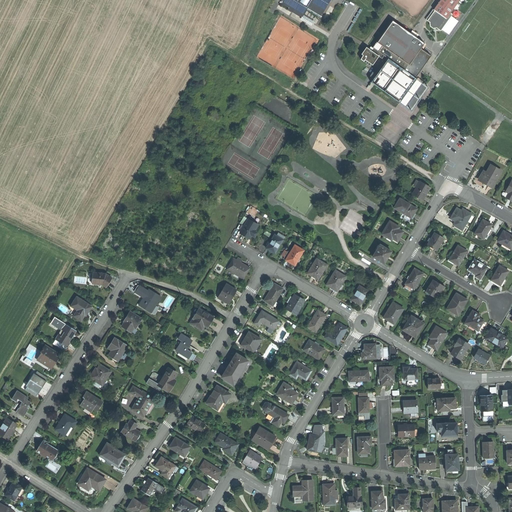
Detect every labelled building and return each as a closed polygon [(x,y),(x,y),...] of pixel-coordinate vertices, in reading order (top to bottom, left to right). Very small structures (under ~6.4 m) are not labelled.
[(299,15),(300,16),(304,10),(318,18),(329,0),(278,0),(277,1),(286,7),(285,8),(289,11),(290,9),(299,15)] [(451,13),(459,0),(440,0),(434,9),(435,10),(428,21),(431,23),(430,26),(434,28),(435,26),(439,29),(451,13)] [(453,14),(451,13),(439,29),(441,31),(453,14)] [(416,78),(417,79),(432,56),(421,49),(425,44),(392,21),(377,42),(382,46),(378,52),(388,59),(389,60),(416,78)] [(373,49),(378,52),(382,46),(377,42),(373,49)] [(379,57),(368,49),(361,60),(364,63),(366,61),(373,66),(379,57)] [(430,87),(417,79),(416,78),(400,101),(376,85),(379,80),(377,78),(389,60),(388,59),(372,83),(413,111),(430,87)] [(400,101),(416,78),(389,60),(377,78),(379,80),(376,85),(400,101)] [(486,184),(492,188),(501,172),(491,166),(487,173),(484,172),(479,181),(486,184)] [(413,194),(423,200),(426,194),(430,188),(420,182),(417,187),(413,194)] [(400,199),(395,208),(412,218),(414,214),(417,209),(400,199)] [(454,225),(462,230),(471,214),(467,212),(465,214),(461,211),(457,208),(451,218),(456,221),(454,225)] [(244,235),(250,238),(252,235),(254,230),(258,225),(248,219),(245,224),(244,226),(242,230),(240,233),(244,235)] [(475,234),(485,239),(487,235),(490,229),(493,225),(488,222),(484,220),(481,226),(479,225),(475,234)] [(390,221),(382,234),(393,240),(394,238),(399,241),(401,236),(404,232),(395,226),(396,225),(390,221)] [(504,232),(498,242),(504,245),(503,248),(510,252),(511,248),(511,236),(510,235),(504,232)] [(433,248),(437,251),(444,239),(434,233),(427,245),(433,248)] [(271,251),(275,254),(284,240),(274,234),(266,248),(271,251)] [(290,253),(286,260),(290,263),(295,266),(304,251),(295,245),(290,253)] [(374,256),(385,263),(388,258),(392,251),(381,245),(374,256)] [(455,254),(451,261),(455,264),(460,266),(468,251),(458,245),(453,253),(455,254)] [(226,269),(243,279),(250,268),(245,265),(241,263),(236,260),(233,258),(226,269)] [(315,277),(319,279),(327,265),(320,261),(318,259),(309,274),(315,277)] [(475,260),(469,270),(472,272),(476,275),(475,277),(481,280),(487,267),(475,260)] [(496,283),(500,285),(503,279),(505,280),(510,272),(500,266),(492,280),(496,283)] [(411,288),(414,289),(423,273),(419,270),(414,268),(404,283),(411,288)] [(332,287),(338,291),(346,276),(335,270),(327,284),(332,287)] [(92,272),(92,282),(102,282),(106,286),(109,281),(112,276),(105,272),(92,272)] [(426,292),(434,297),(438,291),(443,294),(447,287),(440,283),(434,280),(426,292)] [(218,297),(229,303),(233,296),(237,289),(227,283),(218,297)] [(137,287),(135,291),(145,296),(140,305),(150,310),(154,303),(156,304),(161,295),(150,288),(149,290),(139,284),(137,287)] [(265,301),(273,306),(283,289),(275,284),(270,292),(265,301)] [(356,302),(361,304),(368,291),(360,286),(352,299),(356,302)] [(447,309),(458,315),(467,300),(462,297),(456,294),(447,309)] [(287,308),(296,314),(304,301),(300,298),(295,295),(287,308)] [(74,316),(80,320),(85,314),(86,314),(89,310),(92,305),(77,296),(71,305),(78,310),(74,316)] [(389,321),(394,324),(403,309),(393,303),(384,318),(389,321)] [(191,322),(203,329),(205,324),(208,326),(211,322),(214,316),(199,308),(191,322)] [(308,326),(318,332),(327,315),(323,313),(318,310),(308,326)] [(123,326),(132,331),(136,324),(138,324),(142,317),(131,311),(128,315),(126,318),(127,319),(123,326)] [(258,316),(254,323),(259,326),(261,321),(274,329),(279,321),(261,311),(258,316)] [(466,323),(479,331),(485,321),(480,318),(481,315),(477,313),(473,311),(466,323)] [(55,339),(68,347),(71,342),(69,341),(71,337),(76,330),(55,316),(51,323),(62,330),(59,335),(58,334),(55,339)] [(411,334),(417,338),(425,324),(412,316),(404,330),(411,334)] [(325,337),(337,345),(343,336),(348,327),(336,320),(333,325),(336,327),(332,335),(328,332),(325,337)] [(433,347),(438,350),(448,333),(436,326),(431,335),(434,337),(429,345),(433,347)] [(490,342),(503,350),(509,339),(498,332),(492,329),(487,338),(491,340),(490,342)] [(261,339),(248,331),(245,337),(241,344),(254,351),(261,339)] [(176,350),(189,358),(193,352),(187,348),(189,345),(192,340),(181,333),(178,338),(182,340),(176,350)] [(119,340),(115,337),(112,342),(109,347),(112,349),(110,354),(113,356),(120,360),(129,345),(119,339),(119,340)] [(311,354),(319,359),(322,353),(325,348),(309,339),(304,348),(312,352),(311,354)] [(457,357),(462,359),(470,345),(460,339),(457,343),(455,342),(452,346),(456,348),(453,354),(457,357)] [(376,343),(365,343),(365,348),(365,352),(363,352),(362,352),(362,358),(376,358),(376,356),(379,356),(379,344),(376,344),(376,343)] [(38,358),(51,367),(55,362),(57,358),(54,356),(57,352),(45,344),(40,352),(42,353),(38,358)] [(482,361),(487,364),(491,356),(480,350),(476,358),(482,361)] [(248,359),(236,352),(229,364),(222,376),(235,383),(248,359)] [(297,360),(290,373),(297,377),(299,374),(307,378),(310,374),(313,370),(297,360)] [(90,377),(103,385),(111,370),(101,364),(98,369),(96,372),(93,370),(90,377)] [(396,367),(381,367),(381,378),(383,378),(384,385),(388,385),(393,385),(393,379),(396,379),(396,367)] [(409,367),(404,367),(404,380),(409,380),(409,381),(418,381),(417,379),(419,379),(418,369),(414,369),(414,367),(409,367)] [(163,377),(159,383),(162,385),(170,390),(173,385),(176,380),(173,378),(176,372),(169,368),(163,377)] [(37,396),(48,377),(36,370),(25,389),(37,396)] [(370,370),(350,370),(350,375),(350,380),(370,380),(370,370)] [(160,390),(162,385),(159,383),(163,377),(153,371),(147,382),(160,390)] [(436,379),(430,379),(430,388),(442,388),(442,379),(436,379)] [(285,382),(277,394),(286,399),(286,397),(290,399),(289,401),(292,403),(295,398),(298,393),(291,388),(292,386),(285,382)] [(132,408),(144,415),(149,406),(154,397),(133,384),(129,391),(139,396),(132,408)] [(230,394),(217,385),(212,393),(207,402),(218,408),(225,396),(228,398),(230,394)] [(503,405),(511,404),(511,388),(502,389),(503,405)] [(16,411),(24,416),(27,411),(29,408),(27,407),(31,401),(27,399),(28,397),(17,390),(12,398),(16,401),(18,399),(23,403),(20,408),(19,407),(16,411)] [(103,402),(85,391),(83,396),(85,397),(83,401),(81,405),(92,412),(94,409),(97,411),(103,402)] [(493,394),(481,395),(482,403),(482,410),(494,410),(493,394)] [(344,396),(332,397),(333,405),(333,414),(345,413),(344,396)] [(370,396),(359,396),(360,410),(361,410),(361,414),(370,414),(370,404),(370,396)] [(457,396),(437,397),(437,409),(450,409),(450,407),(457,407),(457,401),(457,396)] [(405,404),(405,410),(419,410),(419,404),(418,398),(405,398),(405,404)] [(263,408),(267,410),(271,403),(268,401),(266,402),(263,406),(263,408)] [(282,419),(285,421),(288,417),(290,414),(271,403),(267,410),(275,415),(274,416),(281,421),(282,419)] [(77,421),(65,414),(62,419),(60,418),(59,419),(58,421),(59,424),(56,430),(65,435),(66,434),(70,426),(73,428),(77,421)] [(206,422),(192,415),(189,419),(187,423),(201,431),(205,424),(206,422)] [(279,424),(281,421),(274,416),(271,420),(279,424)] [(0,432),(0,433),(7,439),(10,434),(12,435),(13,433),(15,431),(13,430),(16,424),(7,418),(0,428),(2,429),(0,432)] [(126,423),(121,431),(136,440),(139,435),(141,432),(135,429),(138,423),(131,419),(129,424),(126,423)] [(457,421),(437,421),(437,429),(441,429),(441,434),(457,434),(457,427),(457,421)] [(400,430),(400,435),(418,435),(418,427),(414,427),(414,423),(400,424),(400,430)] [(325,424),(316,424),(314,435),(311,434),(307,449),(314,450),(322,452),(326,442),(326,430),(324,430),(323,429),(325,424)] [(252,438),(268,448),(271,442),(274,437),(268,434),(269,432),(260,426),(252,438)] [(227,451),(232,454),(238,443),(221,433),(216,441),(224,446),(223,448),(227,451)] [(373,436),(359,436),(359,452),(365,452),(370,452),(370,442),(373,442),(373,436)] [(348,437),(337,438),(337,448),(334,448),(334,453),(338,453),(338,456),(343,456),(349,456),(348,437)] [(41,443),(38,448),(44,452),(42,455),(46,458),(47,456),(50,458),(52,454),(55,456),(58,450),(47,443),(48,441),(44,438),(41,443)] [(172,443),(169,447),(181,455),(182,452),(187,455),(191,447),(186,444),(185,446),(182,445),(183,443),(175,438),(172,443)] [(495,441),(484,441),(484,449),(484,457),(495,457),(495,454),(495,450),(495,441)] [(108,442),(101,454),(108,458),(106,462),(111,464),(112,462),(119,465),(122,460),(125,454),(116,449),(116,447),(108,442)] [(262,456),(250,449),(243,462),(248,465),(250,463),(256,467),(259,462),(262,456)] [(410,449),(395,449),(395,457),(396,464),(411,464),(410,449)] [(427,452),(419,452),(420,468),(428,468),(436,468),(436,455),(427,455),(427,452)] [(447,453),(447,469),(459,469),(459,461),(459,453),(454,453),(449,453),(447,453)] [(176,466),(161,457),(158,462),(155,466),(163,470),(161,474),(168,478),(176,466)] [(200,469),(217,479),(220,475),(222,470),(205,460),(200,469)] [(86,470),(78,483),(88,489),(91,485),(99,490),(102,485),(105,479),(92,471),(91,473),(86,470)] [(165,489),(148,479),(144,486),(141,491),(152,498),(156,491),(162,494),(165,489)] [(23,486),(13,480),(9,488),(6,494),(15,499),(23,486)] [(308,480),(304,480),(304,487),(294,487),(294,495),(304,495),(304,501),(314,501),(314,480),(308,480)] [(197,498),(201,500),(205,494),(208,488),(205,486),(206,484),(202,482),(201,484),(196,481),(190,491),(198,495),(197,498)] [(328,484),(323,484),(323,500),(336,499),(336,497),(339,497),(339,490),(335,490),(334,484),(328,484)] [(361,487),(354,488),(354,497),(351,497),(348,497),(349,507),(363,507),(363,496),(361,496),(361,487)] [(377,491),(373,491),(373,508),(387,508),(387,499),(384,499),(384,490),(377,491)] [(397,499),(397,509),(409,508),(411,508),(410,494),(404,494),(399,494),(399,499),(397,499)] [(424,498),(424,511),(428,511),(435,511),(434,498),(429,498),(424,498)] [(145,511),(148,508),(133,499),(130,503),(127,508),(133,511),(145,511)] [(176,511),(177,511),(193,511),(194,511),(196,507),(184,499),(182,502),(179,505),(176,511)] [(450,501),(444,502),(444,511),(457,511),(457,501),(450,501)] [(13,511),(14,511),(0,503),(0,511),(13,511)]
